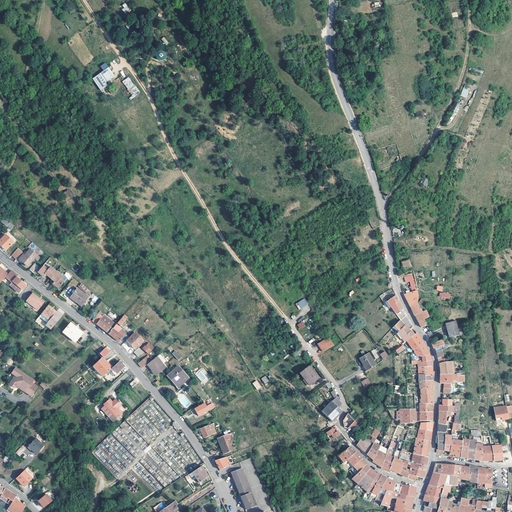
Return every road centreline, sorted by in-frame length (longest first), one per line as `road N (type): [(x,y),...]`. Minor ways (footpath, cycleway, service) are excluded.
road 1 (track): [(83,0),(146,93),(223,239),(289,322)]
road 2 (residential): [(0,255),(117,349),(204,455),(234,511)]
road 3 (unclassified): [(333,0),(332,64),(374,178),(388,248)]
road 4 (track): [(383,208),(457,91),(474,0)]
road 5 (residential): [(289,322),(337,390),(345,406),(339,425),(368,463),(423,486)]
road 6 (residential): [(388,248),(397,293),(435,364),(432,458)]
road 7 (track): [(0,186),(18,150),(44,0)]
road 8 (unknown): [(94,511),(99,488),(181,423)]
